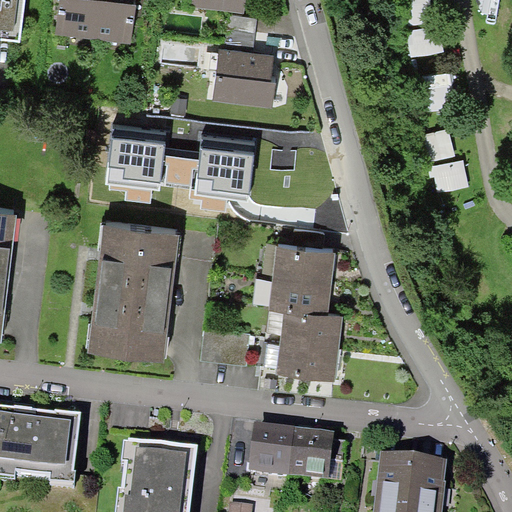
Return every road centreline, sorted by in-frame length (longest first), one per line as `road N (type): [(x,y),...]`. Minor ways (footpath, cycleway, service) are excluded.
road 1 (residential): [(0,371),(401,420),(460,417)]
road 2 (residential): [(307,0),(388,285),(460,417)]
road 3 (track): [(461,0),(492,199),(511,217)]
